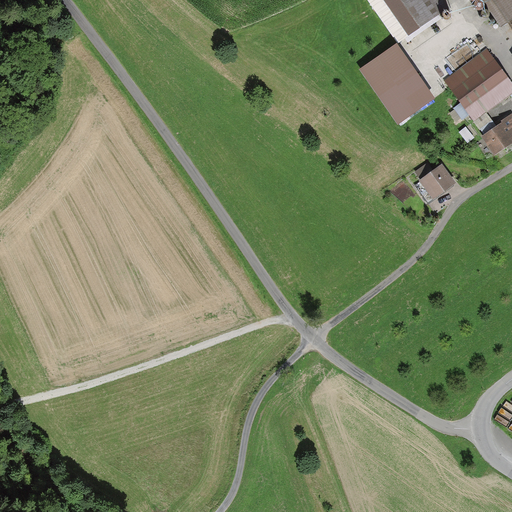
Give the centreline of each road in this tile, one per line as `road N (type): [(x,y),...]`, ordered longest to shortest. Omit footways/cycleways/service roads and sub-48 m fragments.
road 1 (unclassified): [(61,0),(310,339)]
road 2 (track): [(289,315),(68,391),(0,405)]
road 3 (residential): [(310,339),(401,269),(467,192),(511,164)]
road 4 (track): [(310,339),(254,401),(229,503),(219,511)]
road 5 (unclassified): [(310,339),(430,420),(480,428)]
